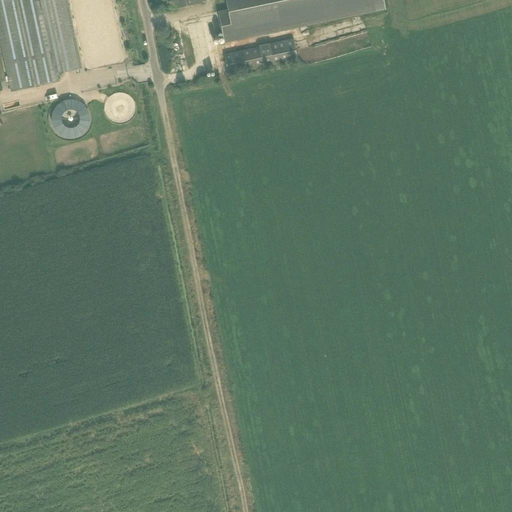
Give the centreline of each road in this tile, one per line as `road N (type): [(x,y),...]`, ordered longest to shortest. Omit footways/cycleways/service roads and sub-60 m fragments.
road 1 (track): [(164,128),(242,511)]
road 2 (unclassified): [(164,128),(139,0)]
